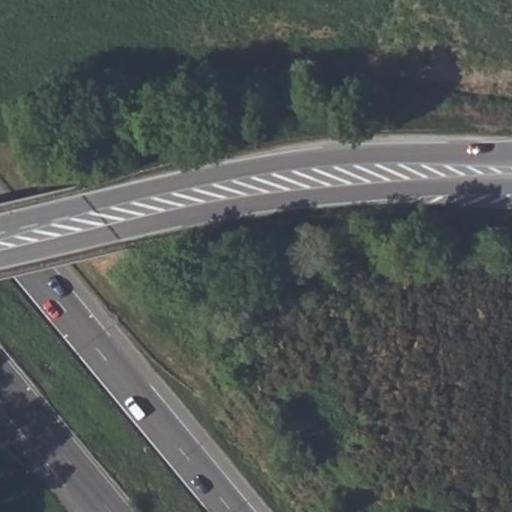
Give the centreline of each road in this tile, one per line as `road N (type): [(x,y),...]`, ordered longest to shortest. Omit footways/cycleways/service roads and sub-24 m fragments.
road 1 (trunk): [(232,511),(0,230)]
road 2 (secondary): [(0,239),(284,178)]
road 3 (secondary): [(511,153),(351,161),(284,178)]
road 4 (secondary): [(284,178),(511,184)]
road 5 (trunk): [(0,378),(110,511)]
